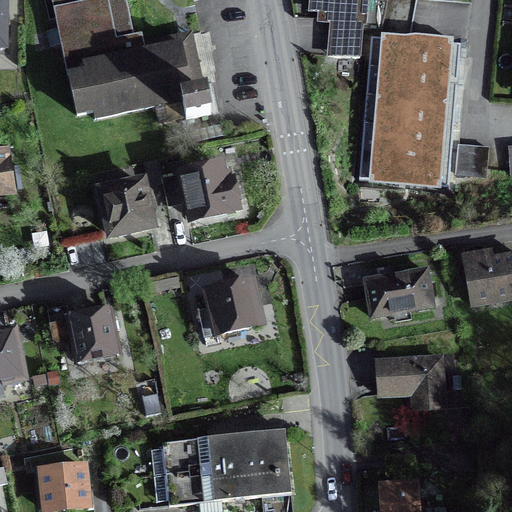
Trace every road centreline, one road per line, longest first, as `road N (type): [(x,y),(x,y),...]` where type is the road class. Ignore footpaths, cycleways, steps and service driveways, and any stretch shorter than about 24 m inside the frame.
road 1 (residential): [(307,234),(0,299)]
road 2 (residential): [(341,511),(331,375),(307,234)]
road 3 (residential): [(307,234),(266,0)]
